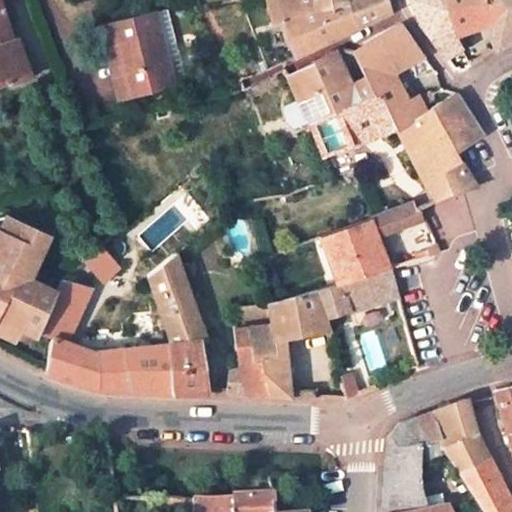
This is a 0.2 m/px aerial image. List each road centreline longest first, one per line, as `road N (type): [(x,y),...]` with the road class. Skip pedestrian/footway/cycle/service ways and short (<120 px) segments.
road 1 (residential): [(399,0),(448,78),(469,81),(504,165),(485,210),(511,319)]
road 2 (tertiary): [(18,388),(46,402),(132,414),(356,416)]
road 3 (tertiary): [(356,416),(511,367)]
